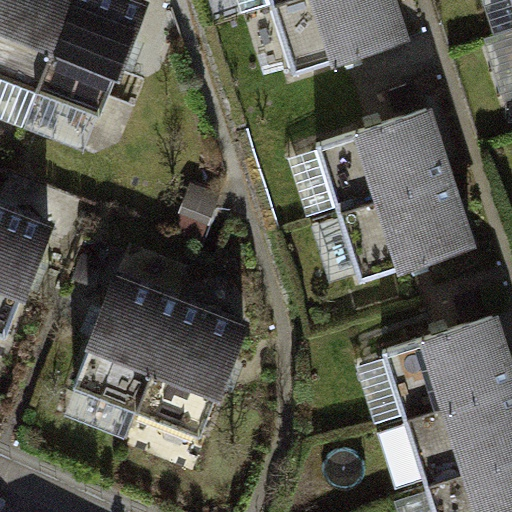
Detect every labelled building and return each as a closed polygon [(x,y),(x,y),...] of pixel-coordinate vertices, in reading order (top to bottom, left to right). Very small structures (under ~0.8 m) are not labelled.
[(75,0),(2,0),(0,6),(0,75),(40,91),(75,0)] [(147,3),(138,0),(75,0),(40,91),(104,116),(147,3)] [(406,36),(394,0),(283,0),(273,3),(295,72),(406,36)] [(452,175),(430,108),(319,144),(340,210),(452,175)] [(474,243),(452,175),(340,210),(362,279),(474,243)] [(52,223),(0,202),(0,331),(9,335),(52,223)] [(184,298),(121,273),(77,386),(140,410),(184,298)] [(247,323),(184,298),(140,410),(204,435),(247,323)] [(511,384),(511,361),(497,315),(386,351),(407,418),(511,384)] [(511,459),(511,384),(407,418),(429,486),(511,459)] [(511,511),(511,459),(429,486),(437,511),(511,511)]
